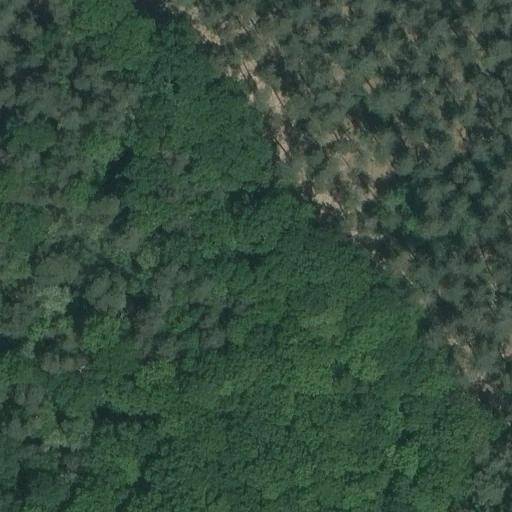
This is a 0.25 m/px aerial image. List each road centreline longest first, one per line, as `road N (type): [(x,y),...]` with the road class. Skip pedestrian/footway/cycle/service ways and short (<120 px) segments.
road 1 (track): [(511,483),(134,0)]
road 2 (track): [(25,511),(0,480),(0,85),(34,0)]
road 3 (track): [(511,319),(424,511)]
